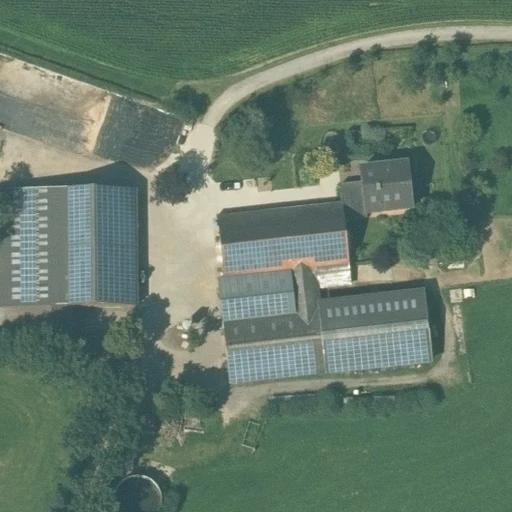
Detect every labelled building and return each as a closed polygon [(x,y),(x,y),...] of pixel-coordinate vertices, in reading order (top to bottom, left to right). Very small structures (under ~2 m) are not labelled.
[(407,164),(359,169),(360,182),(339,185),(341,204),(343,221),(364,218),(363,208),(411,202),(407,164)] [(52,190),(0,190),(0,307),(53,307),(52,190)] [(134,190),(52,190),(53,307),(135,307),(134,190)] [(341,204),(217,218),(224,281),(287,273),(348,267),(343,221),(341,204)] [(348,267),(287,273),(289,291),(315,287),(349,283),(348,267)] [(315,287),(289,291),(291,309),(317,305),(315,287)] [(422,294),(317,305),(324,374),(429,363),(422,294)] [(291,309),(224,316),(232,383),(324,374),(317,305),(291,309)] [(203,463),(234,460),(233,450),(202,453),(203,463)]
